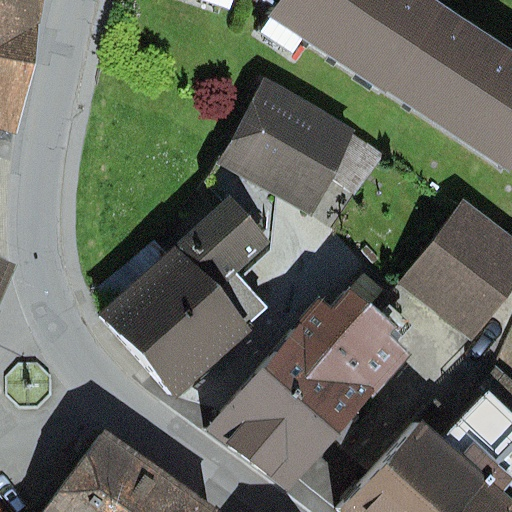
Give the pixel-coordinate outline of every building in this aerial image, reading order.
[(44,0),(0,0),(0,125),(14,128),(44,0)] [(256,0),(269,8),(264,15),(377,89),(379,86),(499,166),(511,146),(511,77),(511,79),(391,0),(256,0)] [(254,81),(208,164),(301,215),(322,179),(346,135),(347,132),(254,81)] [(376,156),(346,135),(322,179),(349,198),(376,156)] [(269,245),(226,198),(96,317),(140,364),(240,272),(269,245)] [(511,247),(452,202),(387,287),(462,344),(511,278),(511,247)] [(0,312),(19,267),(0,259),(0,312)] [(240,272),(140,364),(175,402),(275,310),(240,272)] [(312,308),(302,301),(234,370),(308,435),(388,356),(374,345),(380,337),(328,290),(312,308)] [(511,389),(487,366),(419,443),(461,479),(510,429),(511,427),(511,389)] [(308,435),(234,370),(188,433),(268,493),(308,435)] [(396,423),(318,511),(434,511),(461,479),(419,443),(396,423)] [(511,464),(511,430),(510,429),(461,479),(485,498),(510,467),(511,464)] [(219,511),(104,432),(41,511),(219,511)] [(511,511),(511,468),(510,467),(485,498),(501,511),(511,511)] [(501,511),(485,498),(461,479),(434,511),(501,511)]
